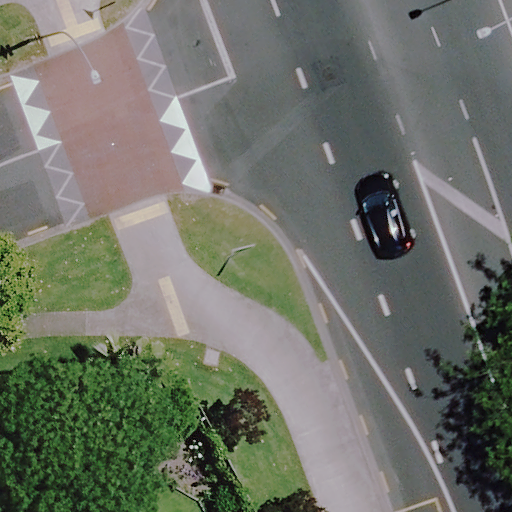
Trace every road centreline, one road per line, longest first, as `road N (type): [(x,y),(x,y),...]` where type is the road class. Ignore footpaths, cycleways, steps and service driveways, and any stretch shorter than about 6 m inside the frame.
road 1 (residential): [(395,18),(0,167)]
road 2 (secondary): [(511,352),(395,18)]
